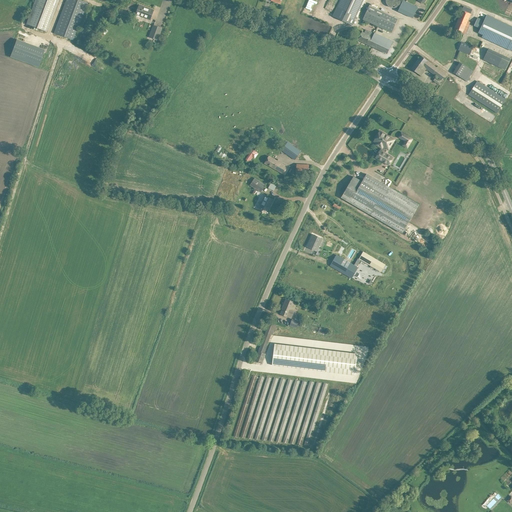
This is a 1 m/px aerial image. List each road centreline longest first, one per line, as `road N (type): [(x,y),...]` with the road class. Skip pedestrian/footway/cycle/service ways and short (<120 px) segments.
road 1 (unclassified): [(189,511),(290,237),(324,169),(389,74)]
road 2 (tertiary): [(389,74),(199,0)]
road 3 (tertiary): [(511,212),(477,142),(389,74)]
